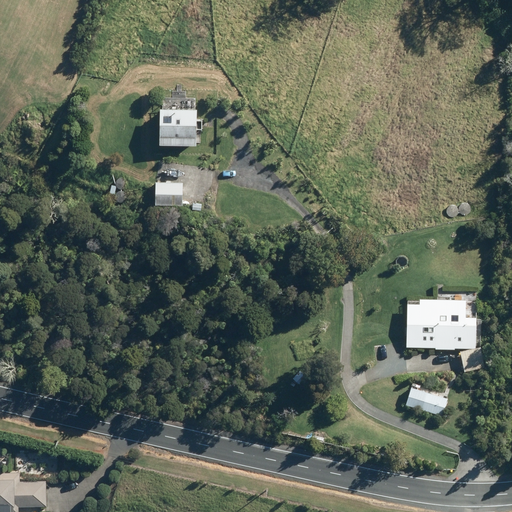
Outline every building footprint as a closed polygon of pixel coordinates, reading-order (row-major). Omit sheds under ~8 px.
[(46,62),(34,75),(50,90),(59,80),(50,72),(53,69),(46,62)] [(162,97),(162,109),(161,145),(198,146),(198,130),(203,131),(203,120),(198,120),(199,109),(194,109),(194,98),(162,97)] [(184,182),(157,182),(157,205),(184,206),(184,182)] [(409,299),(408,347),(475,349),(475,346),(481,346),(481,319),(476,318),(477,293),(437,292),(437,299),(409,299)] [(301,370),(293,380),(300,386),(308,376),(301,370)] [(449,394),(414,383),(407,405),(443,416),(449,394)] [(49,481),(22,481),(22,473),(0,473),(0,511),(19,511),(20,505),(49,505),(49,481)]
